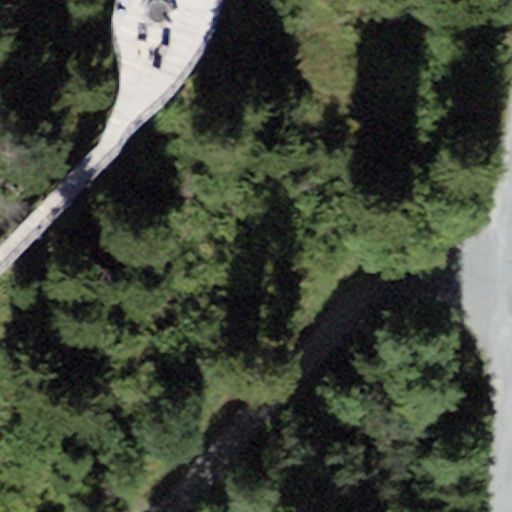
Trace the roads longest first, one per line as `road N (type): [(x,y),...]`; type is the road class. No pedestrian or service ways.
road 1 (track): [(489,257),(366,274),(317,302),(300,369),(176,511)]
road 2 (track): [(489,257),(511,391)]
road 3 (track): [(511,132),(489,257)]
